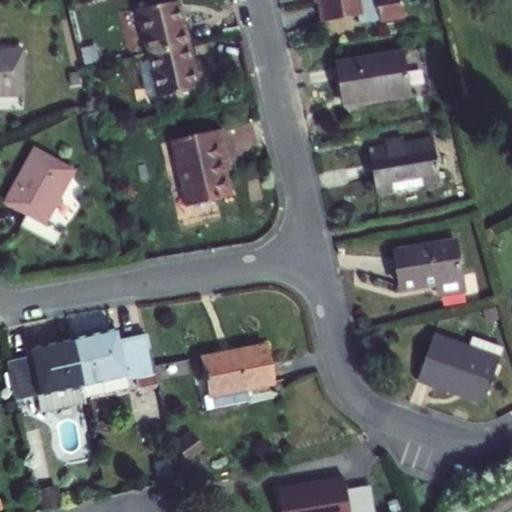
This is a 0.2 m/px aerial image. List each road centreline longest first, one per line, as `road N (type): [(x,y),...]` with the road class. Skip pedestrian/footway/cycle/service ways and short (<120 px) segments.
road 1 (residential): [(0,309),(315,254)]
road 2 (residential): [(315,254),(335,349),(356,395),(433,437),(477,445),(511,437)]
road 3 (residential): [(315,254),(254,0)]
